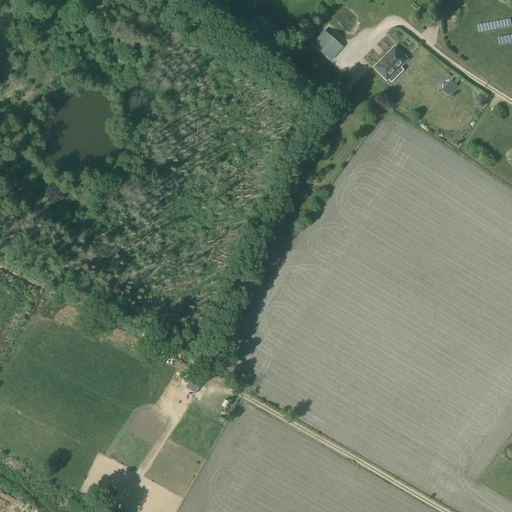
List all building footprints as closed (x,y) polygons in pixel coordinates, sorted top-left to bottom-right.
[(335,54),(342,47),(324,31),(318,39),(335,54)] [(313,37),(308,43),(319,53),(324,48),(313,37)] [(395,48),(374,68),(387,81),(407,61),(395,48)] [(344,74),(334,86),(340,91),(350,79),(344,74)] [(442,76),(436,81),(441,87),(447,81),(442,76)] [(441,88),(447,94),(448,94),(457,85),(450,79),(441,88)] [(465,153),(475,159),(481,150),(471,144),(465,153)] [(190,378),(185,387),(195,394),(201,384),(190,378)]
